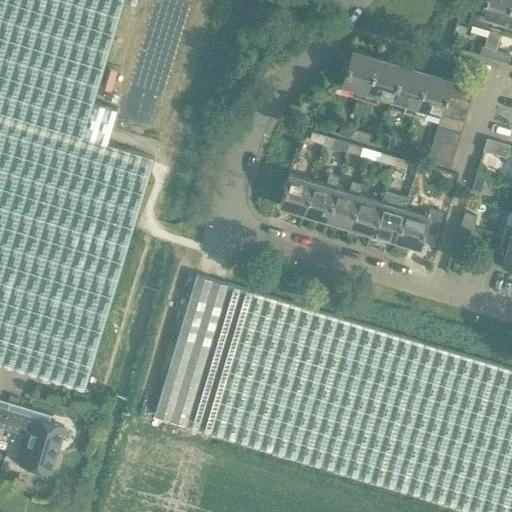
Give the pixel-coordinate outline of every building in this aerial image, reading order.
[(0,0),(0,363),(83,389),(153,157),(106,143),(116,108),(93,101),(123,0),(126,0),(135,3),(136,0),(0,0)] [(502,28),(510,0),(482,0),(479,13),(472,11),(469,23),(491,30),(493,26),(502,28)] [(511,0),(510,0),(502,28),(511,31),(511,0)] [(493,58),(496,49),(481,45),(478,54),(493,58)] [(365,98),(377,56),(352,48),(342,83),(358,88),(356,96),(365,98)] [(496,49),(493,58),(507,62),(509,53),(496,49)] [(377,56),(365,98),(376,102),(378,94),(392,98),(402,63),(377,56)] [(402,63),(392,98),(407,103),(405,110),(414,113),(427,71),(402,63)] [(427,108),(441,113),(445,101),(448,89),(451,78),(427,71),(414,113),(424,116),(427,108)] [(448,89),(471,96),(474,85),(451,78),(448,89)] [(445,101),(467,108),(471,96),(448,89),(445,101)] [(441,113),(464,119),(467,108),(445,101),(441,113)] [(464,119),(441,113),(438,124),(460,131),(464,119)] [(353,138),(356,129),(340,124),(338,133),(353,138)] [(460,131),(438,124),(434,136),(457,142),(460,131)] [(356,129),(353,138),(366,142),(369,133),(356,129)] [(324,144),(326,135),(311,130),(308,139),(324,144)] [(326,135),(324,144),(346,150),(349,142),(326,135)] [(457,142),(434,136),(431,147),(453,154),(457,142)] [(506,157),(509,145),(486,138),(483,150),(506,157)] [(401,152),(404,143),(389,139),(387,148),(401,152)] [(349,142),(346,150),(369,157),(371,149),(349,142)] [(453,154),(431,147),(427,158),(450,165),(453,154)] [(371,149),(369,157),(392,164),(395,156),(371,149)] [(395,156),(392,164),(405,168),(408,160),(395,156)] [(303,211),(313,180),(289,173),(279,204),(303,211)] [(313,180),(303,211),(326,218),(335,187),(335,186),(338,176),(328,173),(325,183),(313,180)] [(483,192),(487,177),(475,174),(471,188),(483,192)] [(335,187),(326,218),(349,225),(358,193),(361,182),(351,179),(348,190),(335,187)] [(381,200),(372,232),(395,239),(404,207),(408,196),(385,189),(381,200)] [(358,193),(349,225),(372,232),(381,200),(358,193)] [(404,207),(395,239),(419,246),(423,230),(434,233),(441,210),(429,207),(427,214),(404,207)] [(460,223),(472,226),(476,215),(464,211),(460,223)] [(472,226),(460,223),(453,246),(466,249),(472,226)] [(511,227),(505,225),(502,235),(511,238),(511,227)] [(511,238),(502,235),(499,245),(506,247),(502,262),(511,264),(511,238)] [(511,511),(511,367),(386,330),(350,319),(196,273),(153,415),(478,511),(511,511)] [(49,471),(64,425),(48,421),(51,413),(9,400),(1,423),(28,431),(19,462),(49,471)]
